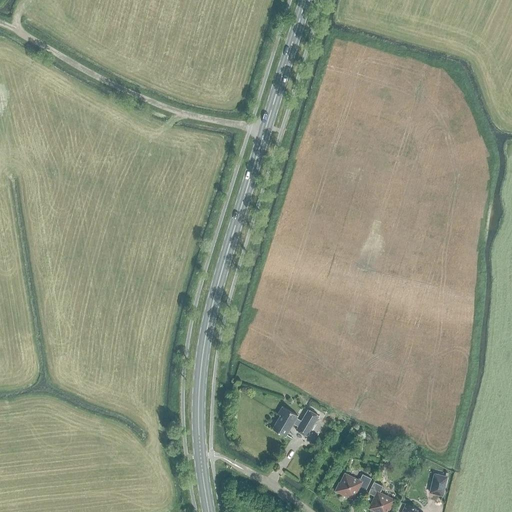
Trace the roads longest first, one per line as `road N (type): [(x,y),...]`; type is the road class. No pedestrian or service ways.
road 1 (primary): [(199,456),(200,368),(214,292),(304,0)]
road 2 (residential): [(306,511),(228,461),(199,456)]
